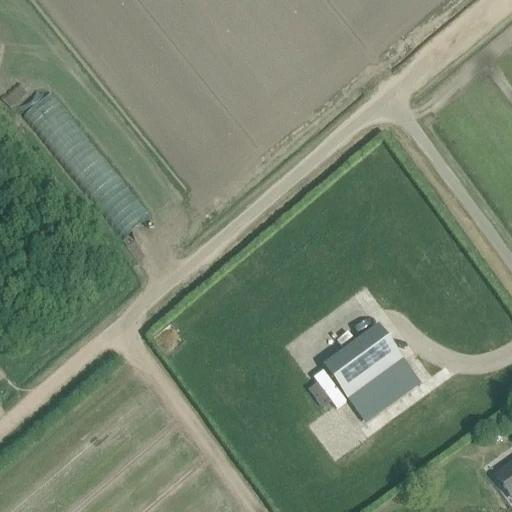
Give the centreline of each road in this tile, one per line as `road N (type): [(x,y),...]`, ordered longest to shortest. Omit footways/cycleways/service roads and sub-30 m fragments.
road 1 (unclassified): [(511,266),(387,98),(122,323)]
road 2 (track): [(503,0),(387,98)]
road 3 (track): [(6,421),(122,323)]
